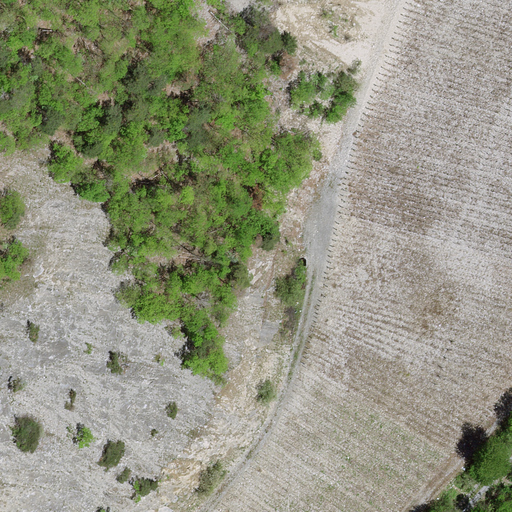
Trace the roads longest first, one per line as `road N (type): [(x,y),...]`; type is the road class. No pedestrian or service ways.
road 1 (track): [(163,511),(247,396),(312,133),(364,0)]
road 2 (unclassified): [(511,413),(419,511)]
